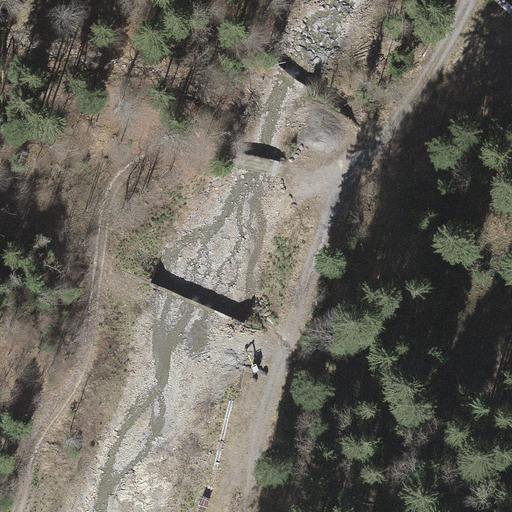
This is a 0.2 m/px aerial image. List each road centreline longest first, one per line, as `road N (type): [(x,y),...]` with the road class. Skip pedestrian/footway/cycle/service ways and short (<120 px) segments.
road 1 (track): [(332,181),(156,150),(111,183),(85,364),(32,453),(17,511)]
road 2 (track): [(332,181),(246,511)]
road 3 (track): [(466,0),(418,93),(332,181)]
